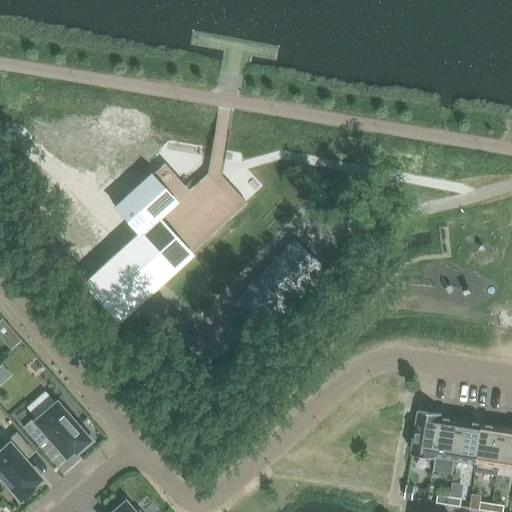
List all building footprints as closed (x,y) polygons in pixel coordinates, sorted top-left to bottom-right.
[(139,234),(85,283),(118,319),(190,254),(157,219),(183,195),(157,169),(114,207),(139,234)] [(183,195),(157,219),(190,254),(246,201),(221,175),(207,172),(183,195)] [(52,230),(92,274),(127,243),(90,202),(87,199),(52,230)] [(295,238),(248,287),(280,319),(328,270),(306,248),(295,238)] [(267,333),(280,319),(248,287),(235,301),(267,333)] [(155,295),(138,312),(199,372),(216,354),(155,295)] [(12,333),(3,340),(10,348),(19,341),(12,333)] [(36,421),(34,418),(23,427),(40,446),(49,438),(65,456),(73,449),(75,451),(87,440),(69,419),(72,416),(61,404),(58,407),(56,404),(36,421)] [(435,458),(435,455),(442,416),(442,414),(419,410),(412,454),(435,458)] [(435,455),(456,459),(462,420),(442,416),(435,455)] [(475,472),(476,472),(484,423),(462,420),(456,459),(476,462),(475,472)] [(476,472),(497,475),(505,426),(484,423),(476,472)] [(511,427),(505,426),(497,475),(498,476),(499,466),(511,467),(511,427)] [(0,478),(1,477),(20,499),(33,488),(31,486),(39,479),(23,461),(32,452),(16,433),(5,443),(8,446),(0,452),(0,478)] [(407,486),(405,498),(413,499),(415,487),(407,486)] [(472,494),(470,508),(479,510),(480,502),(482,495),(472,494)] [(438,495),(437,503),(448,505),(450,497),(438,495)] [(461,499),(450,497),(448,505),(460,507),(461,499)] [(480,502),(479,510),(491,511),(492,504),(480,502)] [(140,511),(138,510),(136,511),(132,511),(124,503),(113,511),(140,511)]
